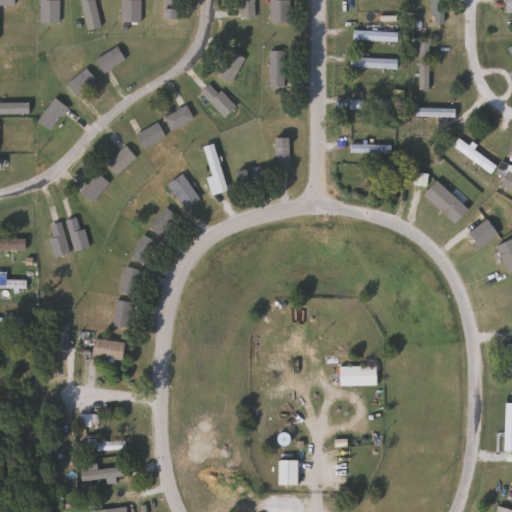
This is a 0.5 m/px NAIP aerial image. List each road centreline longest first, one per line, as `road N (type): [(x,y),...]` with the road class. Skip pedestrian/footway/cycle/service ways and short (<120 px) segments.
road 1 (residential): [(462,511),(477,443),(477,351),(454,268),(404,222),(318,204)]
road 2 (residential): [(318,204),(235,221),(178,271),(161,366),(163,464),(173,511)]
road 3 (residential): [(0,195),(51,178),(117,109),(189,66),(200,53),(205,0)]
road 4 (residential): [(318,0),(318,204)]
road 5 (residential): [(474,0),(478,72),(491,96),(511,109)]
